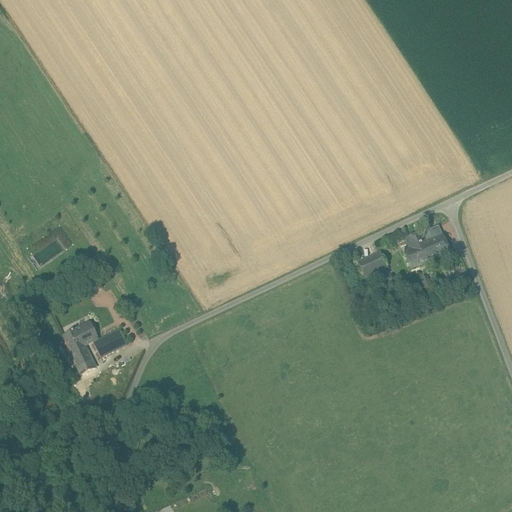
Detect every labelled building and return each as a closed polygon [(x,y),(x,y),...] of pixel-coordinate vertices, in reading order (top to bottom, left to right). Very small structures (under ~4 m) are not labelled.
[(426,245),(422,234),(406,242),(411,252),(404,255),(403,253),(402,254),(403,256),(405,256),(411,271),(450,254),(442,238),(426,245)] [(380,255),(358,265),(365,280),(376,275),(387,270),(380,255)] [(376,275),(365,280),(369,287),(379,282),(376,275)] [(391,278),(386,280),(386,279),(379,282),(384,293),(391,290),(389,286),(393,284),(391,278)] [(96,280),(83,288),(89,299),(103,290),(96,280)] [(421,296),(415,299),(417,305),(424,302),(421,296)] [(98,341),(90,325),(85,328),(93,343),(98,341)] [(85,328),(74,333),(73,332),(71,333),(72,334),(64,338),(71,353),(70,353),(81,376),(96,370),(85,347),(93,343),(85,328)] [(120,332),(93,345),(101,360),(127,347),(120,332)]
